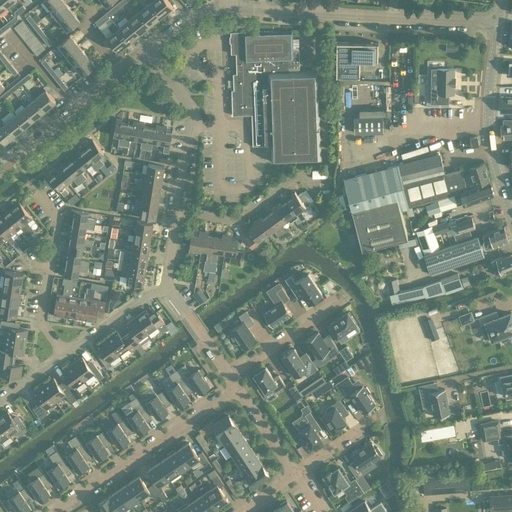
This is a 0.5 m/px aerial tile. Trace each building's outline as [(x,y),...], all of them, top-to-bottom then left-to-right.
[(42,0),(51,10),(63,0),(42,0)] [(59,20),(71,10),(63,0),(51,10),(59,20)] [(119,8),(124,3),(122,0),(116,5),(119,8)] [(157,20),(164,14),(152,0),(148,0),(150,3),(146,6),(157,20)] [(152,0),(164,14),(172,7),(166,0),(152,0)] [(23,5),(14,12),(18,15),(25,8),(23,5)] [(151,25),(157,20),(146,6),(140,11),(151,25)] [(107,18),(113,13),(110,9),(104,14),(107,18)] [(67,31),(80,21),(71,10),(59,20),(67,31)] [(145,29),(151,25),(140,11),(134,16),(145,29)] [(107,18),(104,14),(94,22),(99,27),(108,19),(107,18)] [(26,18),(33,27),(37,24),(29,15),(26,18)] [(140,34),(145,29),(134,16),(128,20),(140,34)] [(10,27),(18,20),(15,17),(7,23),(10,27)] [(134,39),(140,34),(128,20),(123,25),(134,39)] [(17,32),(25,25),(22,21),(14,28),(17,32)] [(134,39),(123,25),(119,28),(113,22),(110,24),(127,44),(134,39)] [(118,52),(127,44),(110,24),(107,26),(113,33),(107,38),(118,52)] [(20,36),(29,29),(25,25),(17,32),(20,36)] [(35,28),(41,36),(44,33),(38,26),(35,28)] [(24,40),(32,33),(29,29),(20,36),(24,40)] [(229,33),(230,52),(236,52),(236,73),(233,73),(234,96),(232,96),(232,115),(251,114),(252,145),(271,145),(272,161),(320,159),(320,137),(328,137),(327,107),(319,108),(318,70),(289,71),(289,66),(299,66),(299,49),(292,49),(291,31),(244,33),(229,33)] [(27,44),(35,37),(32,33),(24,40),(27,44)] [(49,46),(52,43),(46,35),(42,38),(49,46)] [(66,55),(78,45),(70,35),(58,44),(66,55)] [(30,48),(39,41),(35,37),(27,44),(30,48)] [(34,52),(42,45),(39,41),(30,48),(34,52)] [(336,42),(336,76),(360,76),(360,60),(378,60),(378,42),(336,42)] [(37,56),(45,49),(42,45),(34,52),(37,56)] [(78,45),(66,55),(74,65),(87,55),(78,45)] [(0,57),(6,65),(10,62),(3,54),(0,56),(0,57)] [(87,55),(74,65),(83,75),(95,65),(87,55)] [(41,62),(48,71),(52,68),(44,59),(41,62)] [(14,75),(18,72),(11,64),(8,67),(14,75)] [(53,69),(49,72),(56,80),(59,77),(63,74),(58,67),(54,70),(53,69)] [(431,79),(431,104),(449,104),(449,94),(454,94),(454,86),(455,86),(455,77),(455,69),(437,69),(437,79),(431,79)] [(29,73),(20,80),(23,83),(32,77),(29,73)] [(42,85),(45,83),(40,76),(37,78),(42,85)] [(64,90),(67,87),(61,79),(57,82),(64,90)] [(18,81),(11,88),(13,91),(21,85),(18,81)] [(9,89),(1,95),(4,99),(12,92),(9,89)] [(35,98),(45,110),(56,102),(46,90),(35,98)] [(417,93),(417,107),(428,107),(428,93),(417,93)] [(511,96),(501,97),(500,112),(511,112),(511,96)] [(35,118),(45,110),(35,98),(25,106),(35,118)] [(25,106),(15,114),(25,127),(35,118),(25,106)] [(360,116),(355,117),(355,133),(383,132),(383,116),(382,109),(359,109),(360,116)] [(15,135),(25,127),(15,114),(5,123),(15,135)] [(0,124),(1,126),(0,126),(0,137),(5,143),(15,135),(5,123),(1,118),(0,119),(0,124)] [(116,118),(113,135),(119,136),(118,144),(123,145),(127,123),(121,122),(122,119),(116,118)] [(511,119),(503,119),(503,127),(500,127),(502,138),(511,137),(511,119)] [(130,138),(136,139),(139,122),(133,121),(133,124),(127,123),(123,145),(129,146),(130,138)] [(146,149),(149,127),(143,126),(144,122),(139,122),(136,139),(142,140),(140,148),(146,149)] [(155,128),(149,127),(146,149),(151,150),(151,148),(152,141),(158,142),(161,125),(156,124),(155,128)] [(161,125),(158,142),(164,143),(163,152),(169,153),(172,130),(166,129),(166,126),(161,125)] [(472,147),(479,145),(478,136),(470,137),(472,147)] [(90,146),(85,149),(100,167),(104,163),(98,157),(103,153),(92,139),(88,143),(90,146)] [(100,167),(85,149),(81,153),(79,151),(74,154),(85,167),(90,164),(95,170),(100,167)] [(446,174),(445,171),(440,153),(344,178),(349,196),(344,197),(351,223),(355,221),(363,250),(408,238),(401,209),(409,207),(409,206),(421,203),(422,205),(435,201),(435,200),(451,195),(450,194),(469,188),(462,168),(446,174)] [(72,160),(68,164),(82,181),(86,178),(81,171),(85,167),(74,154),(70,157),(72,160)] [(163,176),(164,166),(148,163),(146,174),(163,176)] [(472,173),(465,175),(469,187),(475,185),(489,181),(484,163),(470,167),(472,173)] [(82,181),(68,164),(63,167),(61,165),(57,168),(67,182),(72,178),(78,184),(82,181)] [(103,164),(100,166),(103,170),(107,175),(110,172),(106,168),(103,164)] [(63,185),(67,182),(57,168),(52,172),(54,174),(50,178),(64,196),(68,192),(63,185)] [(98,182),(103,179),(102,178),(103,177),(100,174),(100,175),(99,174),(95,178),(98,182)] [(161,187),(163,176),(146,174),(145,180),(139,179),(138,183),(161,187)] [(159,197),(161,187),(138,183),(137,188),(144,189),(143,194),(159,197)] [(438,201),(426,205),(429,214),(469,201),(470,203),(494,195),(490,183),(461,193),(438,200),(438,201)] [(287,201),(301,220),(305,218),(300,210),(310,202),(302,190),(297,194),(295,191),(290,194),(293,197),(287,201)] [(158,207),(159,197),(143,194),(142,200),(135,199),(134,204),(157,207),(158,207)] [(347,208),(343,194),(338,196),(342,210),(347,208)] [(280,203),(276,205),(280,211),(286,220),(289,223),(294,219),(297,223),(298,223),(303,230),(306,227),(301,220),(287,201),(282,205),(280,203)] [(11,209),(31,233),(34,231),(27,222),(32,218),(19,202),(11,209)] [(158,207),(157,207),(134,204),(134,209),(140,210),(139,215),(156,218),(158,207)] [(286,220),(280,211),(276,205),(272,208),(274,211),(268,215),(282,234),(286,231),(280,224),(286,220)] [(27,236),(31,233),(11,209),(2,215),(15,231),(20,227),(27,236)] [(73,220),(95,224),(96,218),(87,217),(88,211),(71,209),(70,214),(74,215),(73,220)] [(0,217),(0,229),(12,244),(14,246),(15,248),(18,245),(15,241),(10,236),(15,231),(2,215),(0,217)] [(278,237),(282,234),(268,215),(263,219),(261,217),(257,220),(267,234),(273,230),(278,237)] [(457,224),(450,226),(453,235),(454,234),(456,240),(471,235),(469,229),(475,227),(472,218),(457,223),(457,224)] [(128,229),(151,233),(153,222),(136,219),(135,225),(129,224),(128,229)] [(95,224),(73,220),(72,226),(69,225),(68,230),(85,233),(85,228),(94,229),(95,225),(95,224)] [(262,238),(267,234),(257,220),(253,222),(255,225),(249,229),(250,230),(243,234),(253,248),(263,240),(262,238)] [(440,231),(449,229),(446,221),(432,225),(434,233),(435,233),(436,237),(441,235),(440,231)] [(413,232),(417,231),(421,229),(422,225),(421,223),(415,225),(411,227),(413,232)] [(347,226),(349,234),(348,234),(351,244),(359,242),(356,232),(357,232),(355,224),(347,226)] [(417,232),(425,254),(440,249),(434,234),(432,227),(417,232)] [(509,241),(504,227),(499,229),(482,235),(484,240),(483,242),(485,248),(486,248),(494,246),(509,241)] [(0,244),(4,241),(8,247),(10,249),(14,246),(12,244),(0,229),(0,244)] [(150,243),(151,233),(128,229),(128,234),(134,235),(133,241),(150,243)] [(70,236),(69,242),(91,245),(92,240),(84,238),(85,233),(68,230),(67,236),(70,236)] [(192,232),(188,255),(193,256),(193,252),(200,253),(201,249),(204,231),(199,230),(198,233),(192,232)] [(209,271),(214,236),(208,234),(208,232),(204,231),(201,249),(207,250),(206,260),(205,260),(203,270),(209,271)] [(214,236),(209,271),(215,272),(217,263),(215,262),(217,251),(224,253),(227,234),(222,234),(221,237),(214,236)] [(227,234),(224,253),(231,254),(229,262),(240,264),(242,250),(236,249),(238,240),(231,238),(231,235),(227,234)] [(400,248),(417,243),(416,237),(398,242),(400,248)] [(425,255),(430,272),(483,255),(477,237),(425,255)] [(148,253),(150,243),(133,241),(132,246),(126,245),(125,250),(146,253),(148,253)] [(91,245),(69,242),(69,247),(65,246),(64,252),(81,254),(82,249),(91,250),(91,245)] [(257,256),(259,258),(262,262),(269,257),(264,249),(256,254),(257,256)] [(148,253),(146,253),(125,250),(124,260),(134,262),(146,264),(148,253)] [(67,258),(66,263),(88,266),(89,261),(80,260),(81,254),(64,252),(63,257),(67,258)] [(511,268),(511,254),(503,258),(502,256),(494,259),(495,263),(496,266),(499,265),(502,272),(511,268)] [(146,264),(134,262),(124,260),(122,271),(145,274),(146,264)] [(88,266),(66,263),(65,268),(62,268),(61,273),(78,276),(79,270),(87,272),(88,266)] [(112,280),(113,271),(105,269),(103,279),(112,280)] [(4,281),(22,284),(23,273),(2,270),(1,275),(5,275),(4,281)] [(143,285),(145,274),(122,271),(120,281),(143,285)] [(285,279),(295,295),(301,291),(309,303),(311,301),(312,302),(320,297),(319,295),(322,294),(308,273),(295,282),(291,275),(285,279)] [(463,287),(458,275),(441,281),(444,289),(445,292),(453,290),(453,292),(463,288),(463,287)] [(464,286),(470,284),(467,277),(462,279),(464,286)] [(64,316),(70,279),(64,278),(63,282),(64,284),(65,284),(63,295),(57,294),(53,314),(64,316)] [(399,278),(389,280),(389,283),(392,293),(402,291),(399,278)] [(75,318),(78,297),(72,296),(73,285),(75,286),(77,284),(77,280),(70,279),(64,316),(75,318)] [(0,291),(20,295),(22,284),(4,281),(3,287),(0,286),(0,291)] [(392,303),(425,296),(423,286),(402,291),(392,293),(390,294),(392,303)] [(90,292),(85,319),(96,321),(97,315),(103,316),(106,301),(93,299),(95,288),(91,288),(90,288),(90,292)] [(289,313),(282,303),(288,299),(280,288),(274,292),(281,302),(262,315),(270,326),(289,313)] [(18,305),(20,295),(0,291),(0,297),(1,297),(1,303),(18,305)] [(78,297),(75,318),(85,319),(90,292),(87,291),(85,293),(84,298),(78,297)] [(0,313),(17,316),(18,305),(1,303),(0,306),(0,313)] [(348,309),(327,323),(340,342),(347,338),(344,333),(358,323),(348,309)] [(136,317),(149,333),(158,326),(162,332),(168,327),(159,314),(152,319),(146,310),(136,317)] [(231,330),(243,347),(255,338),(248,327),(254,322),(246,311),(239,315),(243,322),(231,330)] [(497,311),(479,318),(481,324),(480,324),(486,339),(492,337),(493,338),(500,335),(502,341),(511,338),(509,332),(511,330),(511,316),(511,313),(499,317),(497,311)] [(463,324),(474,320),(471,312),(460,316),(463,324)] [(139,340),(149,333),(136,317),(126,324),(133,333),(128,336),(136,347),(141,343),(139,340)] [(227,317),(215,325),(219,330),(230,323),(227,317)] [(440,337),(432,318),(424,321),(431,340),(440,337)] [(5,339),(26,342),(27,330),(18,329),(19,323),(1,320),(0,326),(6,328),(5,339)] [(136,347),(128,336),(124,339),(117,330),(107,338),(120,354),(129,348),(131,350),(136,347)] [(329,358),(339,351),(339,350),(331,339),(326,343),(322,338),(318,332),(305,340),(317,357),(325,352),(329,358)] [(111,361),(120,354),(107,338),(98,345),(105,354),(100,358),(107,368),(113,364),(111,361)] [(24,354),(26,342),(5,339),(3,350),(0,349),(0,356),(14,359),(15,353),(24,354)] [(346,345),(339,350),(339,351),(346,360),(353,355),(346,345)] [(317,369),(308,355),(302,359),(294,348),(282,356),(295,375),(302,370),(306,376),(317,369)] [(14,359),(0,356),(0,363),(1,363),(0,369),(0,374),(20,378),(22,366),(13,364),(14,359)] [(72,363),(85,380),(94,374),(98,379),(103,376),(94,363),(90,366),(82,356),(72,363)] [(366,356),(361,359),(365,365),(370,361),(366,356)] [(344,370),(349,366),(346,360),(340,364),(344,370)] [(75,387),(85,380),(72,363),(62,371),(69,381),(65,384),(76,399),(81,396),(75,387)] [(192,392),(177,370),(176,370),(172,363),(165,368),(170,374),(169,375),(176,384),(168,389),(179,406),(180,405),(181,407),(186,403),(185,402),(189,399),(190,399),(187,395),(192,392)] [(184,364),(177,370),(192,392),(196,388),(199,392),(200,392),(201,393),(205,391),(204,389),(208,386),(210,385),(203,374),(205,373),(201,368),(199,369),(191,374),(184,364)] [(271,387),(274,392),(285,385),(278,375),(273,378),(266,367),(265,367),(264,366),(256,371),(257,372),(254,374),(265,391),(271,387)] [(507,397),(511,395),(511,373),(504,375),(505,380),(504,381),(504,383),(502,384),(504,394),(506,394),(507,397)] [(363,413),(376,404),(369,393),(370,392),(366,386),(365,387),(363,385),(357,389),(353,383),(348,376),(336,384),(346,400),(352,396),(363,413)] [(76,399),(65,384),(61,387),(54,377),(44,385),(56,402),(66,395),(72,403),(76,399)] [(324,392),(334,385),(330,379),(326,382),(322,384),(320,386),(324,392)] [(435,391),(434,382),(419,385),(420,394),(429,393),(434,417),(450,413),(448,403),(447,399),(445,389),(435,391)] [(47,409),(56,402),(44,385),(34,392),(41,401),(32,408),(40,418),(49,411),(47,409)] [(297,389),(292,392),(297,401),(303,397),(297,389)] [(146,401),(158,418),(159,417),(160,419),(165,415),(164,414),(167,412),(168,411),(166,407),(171,403),(162,391),(156,395),(146,401)] [(129,402),(134,409),(126,414),(127,416),(139,433),(140,432),(141,434),(146,431),(145,429),(148,427),(149,426),(147,422),(152,418),(137,396),(136,397),(134,393),(129,396),(132,400),(129,402)] [(334,432),(341,427),(340,426),(346,422),(343,417),(348,413),(340,400),(326,408),(328,411),(322,415),(334,432)] [(315,429),(319,426),(310,411),(305,414),(308,419),(297,427),(303,435),(302,436),(306,443),(308,442),(311,447),(322,440),(317,433),(315,429)] [(0,420),(11,436),(20,429),(23,433),(28,430),(19,418),(15,421),(8,412),(0,417),(0,420)] [(213,424),(219,434),(235,423),(228,414),(213,424)] [(132,432),(123,419),(108,430),(119,446),(120,445),(121,447),(126,444),(125,442),(129,440),(130,439),(127,435),(132,432)] [(11,436),(0,420),(0,449),(5,446),(2,442),(11,436)] [(499,422),(482,423),(484,439),(497,438),(498,445),(504,444),(506,460),(511,459),(511,436),(501,437),(499,422)] [(241,433),(235,423),(219,434),(226,444),(241,433)] [(105,456),(104,454),(107,452),(109,451),(106,447),(111,444),(102,431),(87,442),(98,458),(99,457),(100,459),(105,456)] [(195,436),(202,446),(206,444),(207,443),(200,433),(195,436)] [(241,433),(226,444),(224,445),(230,455),(232,454),(248,443),(241,433)] [(68,440),(75,450),(67,455),(78,472),(79,471),(80,472),(85,469),(84,467),(88,465),(89,464),(86,460),(91,457),(76,435),(72,438),(68,440)] [(189,442),(179,449),(189,464),(199,458),(204,465),(209,462),(202,452),(197,455),(189,442)] [(355,461),(349,465),(355,475),(357,478),(364,473),(361,469),(380,456),(380,455),(382,454),(377,447),(375,448),(371,442),(352,456),(355,461)] [(255,454),(248,443),(232,454),(240,464),(255,454)] [(49,448),(52,453),(57,450),(54,444),(53,444),(48,447),(49,448)] [(169,456),(179,471),(189,464),(179,449),(169,456)] [(56,465),(48,470),(59,487),(61,486),(62,487),(66,484),(65,482),(69,480),(70,479),(67,475),(72,472),(57,450),(49,455),(56,465)] [(262,464),(255,454),(240,464),(247,475),(262,464)] [(169,456),(159,463),(169,478),(179,471),(169,456)] [(500,460),(483,463),(484,470),(501,467),(500,460)] [(159,495),(163,501),(168,498),(159,485),(169,478),(159,463),(148,470),(157,482),(152,485),(159,495)] [(223,469),(219,463),(215,465),(219,472),(223,469)] [(262,464),(247,475),(245,476),(251,486),(269,474),(262,464)] [(331,470),(324,475),(330,484),(329,485),(333,491),(334,490),(335,492),(342,487),(346,492),(348,494),(345,496),(349,501),(349,502),(364,491),(355,478),(350,482),(345,474),(344,475),(338,467),(332,471),(331,470)] [(39,500),(41,499),(42,501),(46,498),(45,496),(49,494),(50,493),(47,489),(52,485),(44,473),(28,483),(39,500)] [(207,492),(218,507),(228,500),(219,487),(224,484),(217,474),(212,478),(217,485),(207,492)] [(139,476),(129,483),(139,498),(149,491),(154,499),(159,495),(152,485),(148,488),(139,476)] [(424,479),(423,479),(424,487),(424,494),(470,491),(469,476),(424,479)] [(386,481),(379,486),(386,497),(393,492),(386,481)] [(119,489),(129,505),(139,498),(129,483),(119,489)] [(233,484),(229,486),(236,496),(241,493),(234,483),(233,484)] [(18,511),(27,511),(26,510),(30,508),(31,507),(28,503),(33,500),(25,487),(19,491),(18,489),(7,496),(18,511)] [(119,489),(109,496),(119,511),(120,511),(129,505),(119,489)] [(206,511),(209,511),(218,507),(207,492),(197,498),(206,511)] [(511,511),(511,493),(490,495),(491,511),(496,511),(511,511)] [(102,508),(98,511),(120,511),(119,511),(109,496),(99,503),(102,508)] [(206,511),(197,498),(187,505),(191,511),(206,511)] [(302,511),(301,509),(296,511),(294,511),(286,500),(281,504),(282,505),(277,508),(279,511),(302,511)] [(348,511),(383,511),(386,510),(381,501),(370,508),(365,501),(348,511)] [(172,504),(167,508),(170,511),(191,511),(187,505),(186,503),(176,509),(172,504)]
